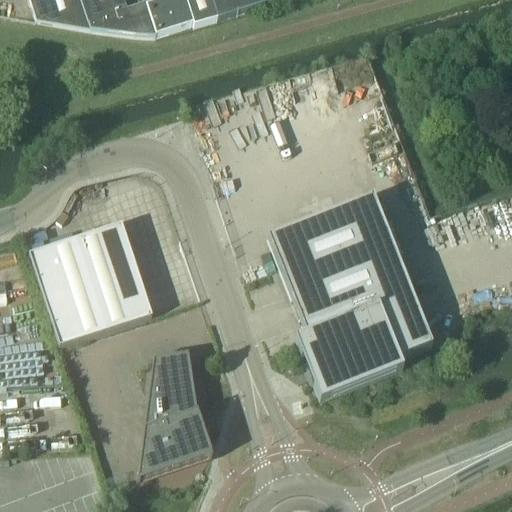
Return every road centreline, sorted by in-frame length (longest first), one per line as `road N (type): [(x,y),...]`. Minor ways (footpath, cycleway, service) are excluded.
road 1 (unclassified): [(0,224),(41,214),(67,176),(143,156),(179,179),(247,373)]
road 2 (secondary): [(511,442),(339,504)]
road 3 (secondary): [(399,511),(511,444)]
road 4 (unclassified): [(299,487),(247,373)]
road 5 (unclassified): [(247,373),(270,496)]
